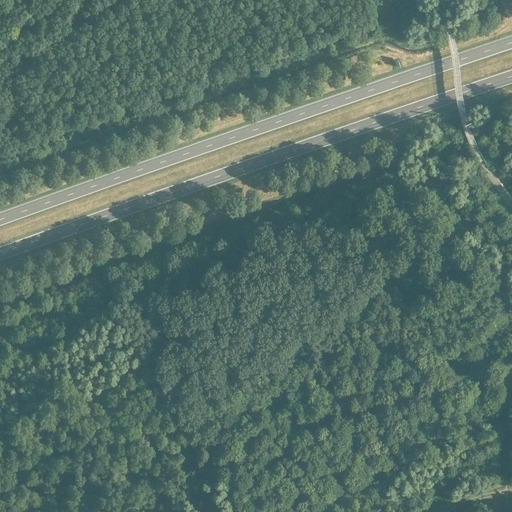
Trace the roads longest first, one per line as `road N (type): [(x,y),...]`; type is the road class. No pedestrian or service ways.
road 1 (trunk): [(511,44),(0,219)]
road 2 (trunk): [(0,252),(511,77)]
